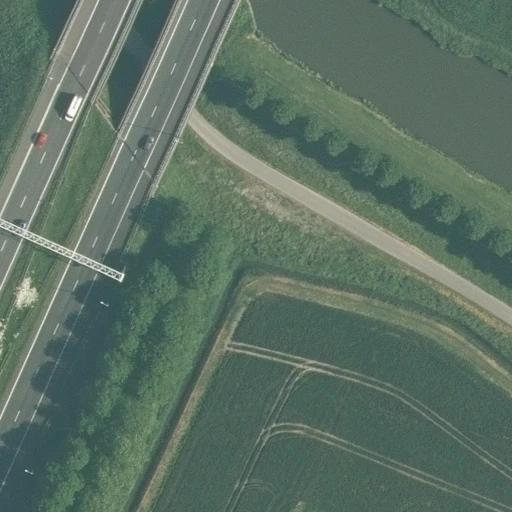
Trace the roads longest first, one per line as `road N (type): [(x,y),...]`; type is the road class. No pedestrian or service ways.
road 1 (unclassified): [(511,310),(212,132),(108,0)]
road 2 (motorway): [(0,440),(197,0)]
road 3 (motorway): [(111,0),(0,248)]
